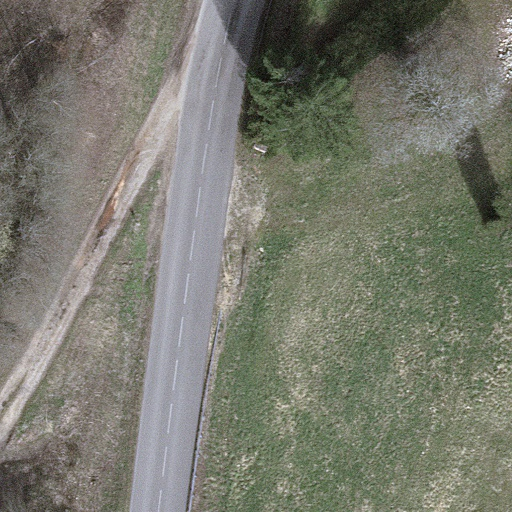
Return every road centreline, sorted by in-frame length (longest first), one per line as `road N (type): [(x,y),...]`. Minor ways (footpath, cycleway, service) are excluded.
road 1 (secondary): [(236,0),(210,90),(158,511)]
road 2 (track): [(210,90),(160,120),(0,424)]
road 3 (track): [(511,137),(389,189),(255,212),(194,213)]
